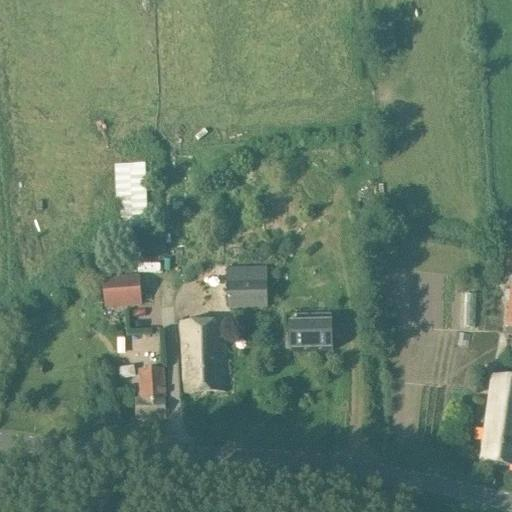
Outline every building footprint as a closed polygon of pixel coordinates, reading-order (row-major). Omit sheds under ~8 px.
[(394,25),(378,26),(379,51),(395,50),(394,25)] [(144,167),(117,168),(119,230),(147,228),(144,167)] [(231,306),(265,305),(263,271),(230,273),(231,306)] [(141,306),(138,279),(104,282),(107,309),(117,308),(141,306)] [(183,393),(226,393),(225,323),(181,323),(183,393)] [(332,323),(289,324),(290,353),(333,352),(332,323)] [(137,420),(166,419),(164,371),(141,372),(142,402),(136,402),(137,420)] [(511,467),(511,380),(492,378),(481,464),(511,467)]
